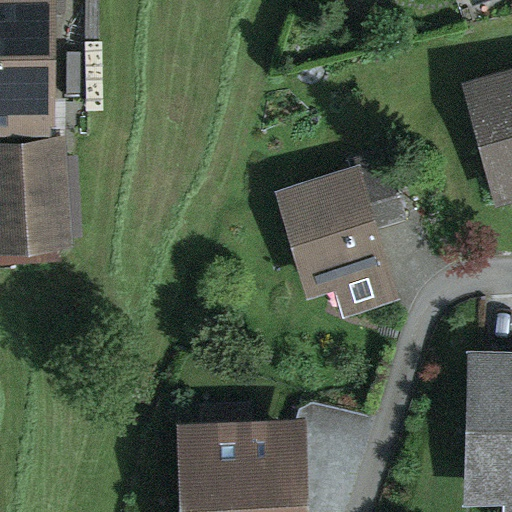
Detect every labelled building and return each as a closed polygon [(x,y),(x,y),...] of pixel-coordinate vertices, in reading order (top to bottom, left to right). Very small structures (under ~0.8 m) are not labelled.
[(40,0),(0,0),(0,106),(39,108),(40,0)] [(511,68),(467,80),(494,185),(511,180),(511,68)] [(46,147),(0,151),(0,255),(55,250),(46,147)] [(379,161),(283,186),(310,290),(391,269),(381,230),(396,226),(379,161)] [(511,350),(468,351),(470,486),(508,486),(508,510),(511,510),(511,350)] [(297,511),(293,411),(178,417),(182,511),(297,511)]
